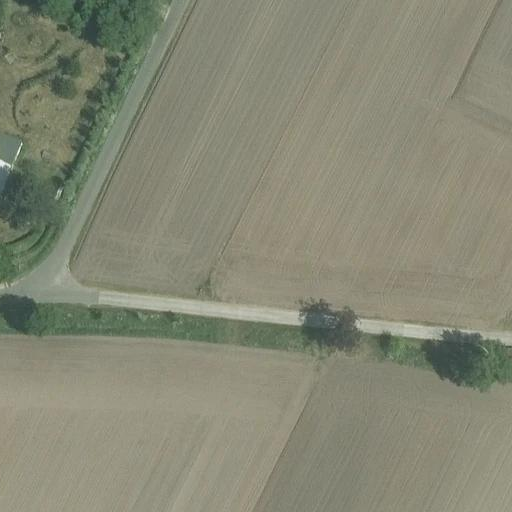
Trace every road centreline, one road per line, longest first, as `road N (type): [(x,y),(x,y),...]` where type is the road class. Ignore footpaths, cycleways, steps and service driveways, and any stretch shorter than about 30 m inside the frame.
road 1 (unclassified): [(31,295),(511,341)]
road 2 (unclassified): [(31,295),(177,0)]
